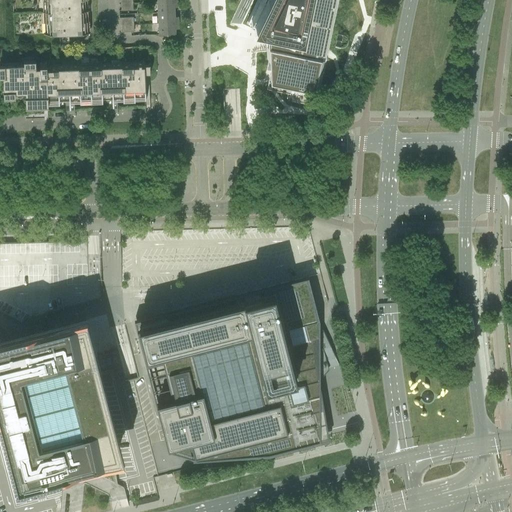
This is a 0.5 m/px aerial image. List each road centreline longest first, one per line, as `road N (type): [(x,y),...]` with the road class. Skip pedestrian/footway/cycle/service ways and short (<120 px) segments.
road 1 (secondary): [(482,441),(465,205)]
road 2 (secondary): [(381,463),(191,511)]
road 3 (secondary): [(383,206),(397,398)]
road 4 (residential): [(7,126),(156,116),(161,76)]
road 5 (tertiary): [(387,143),(230,148)]
road 6 (tertiary): [(232,209),(383,206)]
road 7 (secondary): [(410,0),(387,143)]
road 8 (secondary): [(469,141),(488,0)]
